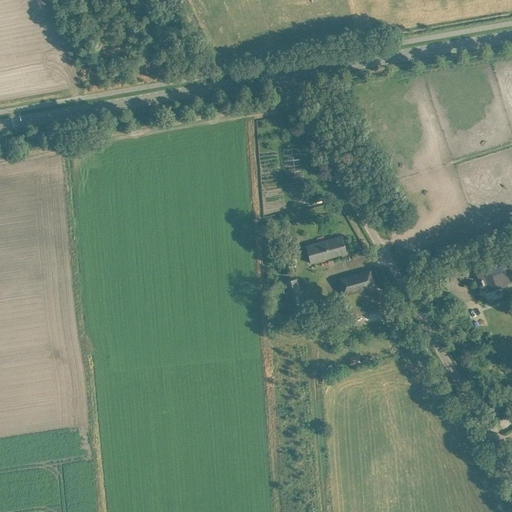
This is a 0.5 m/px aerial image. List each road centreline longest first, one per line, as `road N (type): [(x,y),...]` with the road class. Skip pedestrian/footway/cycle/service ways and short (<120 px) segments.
road 1 (unclassified): [(511,483),(280,81)]
road 2 (tertiary): [(0,129),(280,81)]
road 3 (tertiary): [(280,81),(511,40)]
